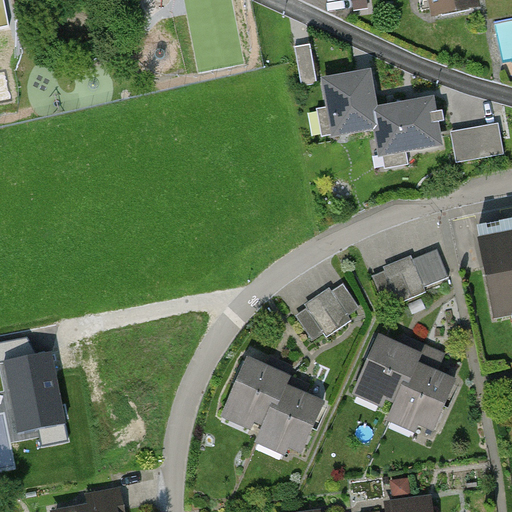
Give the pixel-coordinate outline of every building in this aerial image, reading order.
[(4,0),(0,0),(0,30),(11,29),(4,0)] [(328,0),(329,3),(344,0),(354,0),(356,11),(368,9),(366,0),(328,0)] [(476,0),(432,0),(436,15),(478,6),(476,0)] [(311,46),(296,48),(303,88),(318,85),(311,46)] [(369,77),(327,84),(335,135),(378,128),(375,114),(369,77)] [(375,114),(378,128),(383,156),(439,146),(432,103),(375,114)] [(503,155),(498,126),(453,134),(458,163),(503,155)] [(511,228),(472,237),(492,330),(511,326),(511,228)] [(437,253),(385,279),(400,310),(453,285),(437,253)] [(343,283),(295,317),(319,351),(367,317),(343,283)] [(432,365),(380,342),(355,397),(393,413),(389,422),(430,440),(454,387),(427,375),(432,365)] [(50,353),(4,362),(19,435),(67,425),(50,353)] [(300,385),(248,362),(224,417),(261,433),(257,442),(299,461),(323,407),(296,395),(300,385)] [(127,511),(124,495),(51,511),(127,511)]
